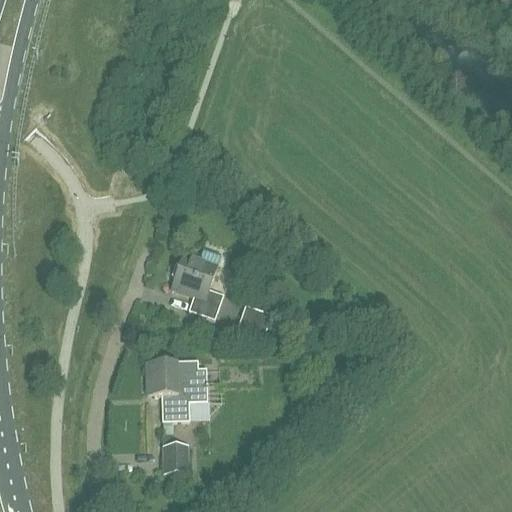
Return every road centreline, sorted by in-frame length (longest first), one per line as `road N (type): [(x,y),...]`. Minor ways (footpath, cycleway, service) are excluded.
road 1 (unclassified): [(97,511),(90,425),(156,240)]
road 2 (primary): [(0,157),(33,0)]
road 3 (primary): [(24,511),(0,371)]
